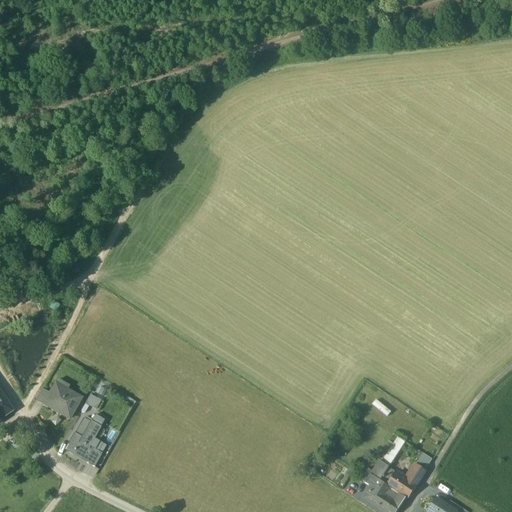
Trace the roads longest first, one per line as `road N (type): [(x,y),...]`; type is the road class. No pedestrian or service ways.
road 1 (track): [(24,414),(200,122),(258,72),(424,60),(511,39)]
road 2 (track): [(433,0),(0,124)]
road 3 (residential): [(135,511),(54,468),(0,371)]
